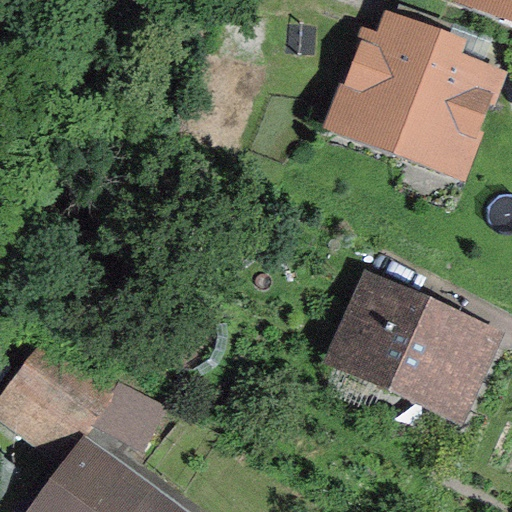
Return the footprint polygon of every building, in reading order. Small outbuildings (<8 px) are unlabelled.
[(511,35),(511,0),(422,0),(422,1),(511,35)] [(461,192),(505,75),(460,58),(464,48),(378,16),(371,35),(358,30),(317,139),(461,192)] [(460,436),(504,335),(363,273),(318,374),(460,436)] [(0,397),(0,425),(60,470),(81,441),(88,433),(122,386),(37,347),(0,397)] [(161,404),(122,386),(88,433),(137,456),(161,404)] [(177,511),(81,441),(60,470),(28,511),(177,511)]
